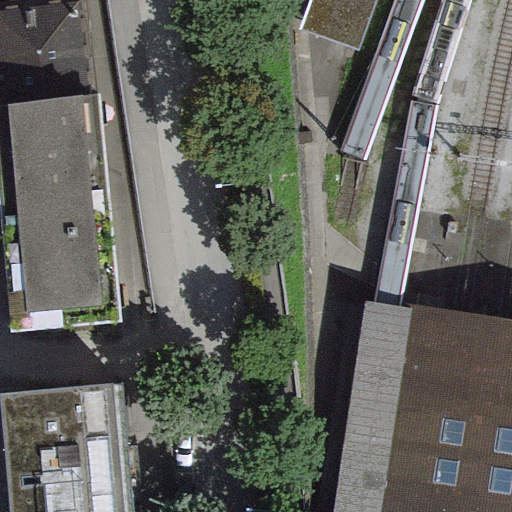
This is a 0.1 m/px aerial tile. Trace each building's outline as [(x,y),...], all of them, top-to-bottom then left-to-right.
[(89,0),(0,0),(0,110),(104,96),(89,0)] [(378,0),(311,0),(300,33),(359,54),(378,0)] [(0,110),(0,161),(23,319),(135,303),(104,96),(0,110)] [(382,511),(413,314),(351,308),(324,511),(382,511)] [(382,511),(511,511),(511,327),(507,327),(462,321),(413,314),(382,511)] [(132,511),(120,362),(4,371),(15,511),(132,511)]
